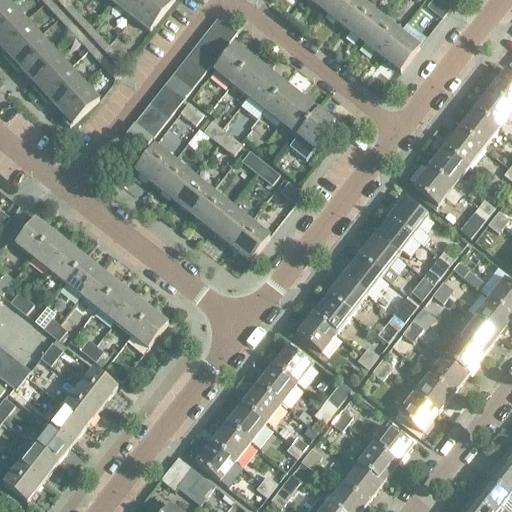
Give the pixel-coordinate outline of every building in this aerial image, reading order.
[(0,0),(0,18),(10,9),(1,0),(0,0)] [(48,12),(53,7),(46,0),(45,0),(41,4),(48,12)] [(104,0),(114,8),(120,0),(104,0)] [(131,21),(148,0),(120,0),(114,8),(131,21)] [(148,0),(131,21),(149,36),(174,4),(169,0),(148,0)] [(304,0),(323,15),(334,0),(304,0)] [(360,6),(352,0),(334,0),(323,15),(342,30),(360,6)] [(433,17),(441,6),(433,0),(425,10),(433,17)] [(64,2),(59,6),(66,14),(71,10),(64,2)] [(379,21),(360,6),(342,30),(360,45),(379,21)] [(441,6),(433,17),(440,23),(449,12),(441,6)] [(55,20),(60,15),(53,7),(48,12),(55,20)] [(10,9),(0,18),(0,47),(25,25),(10,9)] [(74,23),(79,18),(71,10),(66,14),(74,23)] [(60,15),(55,20),(63,28),(68,23),(60,15)] [(79,18),(74,23),(81,31),(86,26),(79,18)] [(379,21),(360,45),(379,60),(398,36),(379,21)] [(210,31),(228,46),(236,36),(217,22),(210,31)] [(70,36),(75,31),(68,23),(63,28),(70,36)] [(25,25),(0,47),(0,51),(6,57),(3,60),(10,68),(39,41),(25,25)] [(89,39),(94,35),(86,26),(81,31),(89,39)] [(77,44),(82,39),(75,31),(70,36),(77,44)] [(202,41),(221,55),(228,46),(210,31),(202,41)] [(96,47),(101,43),(94,35),(89,39),(96,47)] [(418,52),(398,36),(379,60),(399,75),(418,52)] [(82,39),(77,44),(85,52),(90,47),(82,39)] [(39,41),(10,68),(17,76),(20,73),(27,81),(54,57),(39,41)] [(194,50),(213,65),(221,55),(202,41),(194,50)] [(101,43),(96,47),(104,56),(109,51),(101,43)] [(90,47),(85,52),(92,60),(97,55),(90,47)] [(187,60),(206,75),(213,65),(194,50),(187,60)] [(250,63),(233,50),(213,75),(230,89),(250,63)] [(111,64),(116,59),(109,51),(104,56),(111,64)] [(99,68),(104,63),(97,55),(92,60),(99,68)] [(54,57),(27,81),(35,89),(32,92),(39,100),(69,73),(54,57)] [(116,59),(111,64),(119,72),(124,67),(116,59)] [(179,69),(198,84),(206,75),(187,60),(179,69)] [(107,76),(112,71),(104,63),(99,68),(107,76)] [(250,63),(230,89),(247,102),(267,76),(250,63)] [(172,79),(190,94),(198,84),(179,69),(172,79)] [(112,71),(107,76),(114,84),(119,79),(112,71)] [(69,73),(39,100),(46,107),(49,105),(57,113),(83,89),(69,73)] [(267,76),(247,102),(263,115),(283,89),(267,76)] [(511,82),(503,76),(488,96),(511,114),(511,82)] [(164,89),(183,103),(190,94),(172,79),(164,89)] [(83,89),(57,113),(64,121),(61,124),(69,132),(99,105),(83,89)] [(157,98),(175,113),(183,103),(164,89),(157,98)] [(283,89),(263,115),(280,128),(300,102),(283,89)] [(511,115),(511,114),(488,96),(473,115),(497,134),(511,115)] [(149,108),(168,122),(175,113),(157,98),(149,108)] [(317,115),(300,102),(280,128),(296,141),(317,115)] [(142,117),(160,132),(168,122),(149,108),(142,117)] [(187,124),(195,114),(187,108),(180,118),(187,124)] [(195,114),(187,124),(195,130),(203,120),(195,114)] [(334,129),(317,115),(296,141),(314,154),(334,129)] [(497,134),(473,115),(458,134),(482,153),(497,134)] [(152,142),(160,132),(142,117),(133,128),(152,142)] [(210,142),(218,132),(211,126),(202,136),(210,142)] [(152,142),(133,128),(124,140),(143,154),(152,142)] [(218,132),(210,142),(218,148),(226,138),(218,132)] [(443,152),(467,172),(482,153),(458,134),(443,152)] [(226,154),(234,144),(226,138),(218,148),(226,154)] [(234,144),(226,154),(233,161),(241,150),(234,144)] [(207,169),(210,150),(199,148),(196,167),(207,169)] [(153,151),(134,175),(154,191),(173,166),(153,151)] [(428,172),(452,191),(453,190),(463,198),(470,189),(460,182),(467,172),(443,152),(428,172)] [(248,172),(256,162),(249,156),(240,166),(248,172)] [(256,162),(248,172),(256,179),(264,168),(256,162)] [(173,166),(154,191),(173,206),(192,182),(173,166)] [(264,185),(272,174),(264,168),(256,179),(264,185)] [(437,211),(452,191),(428,172),(412,192),(437,211)] [(272,174),(264,185),(271,191),(279,181),(272,174)] [(192,182),(173,206),(192,221),(211,196),(192,182)] [(286,203),(294,193),(286,187),(279,197),(286,203)] [(294,193),(286,203),(294,209),(302,199),(294,193)] [(211,196),(192,221),(211,236),(230,211),(211,196)] [(424,250),(431,241),(426,237),(434,227),(403,203),(387,223),(412,242),(413,241),(421,248),(424,250)] [(489,220),(494,213),(483,205),(478,211),(489,220)] [(230,211),(211,236),(230,251),(249,226),(230,211)] [(483,226),(489,220),(478,211),(473,218),(483,226)] [(0,213),(0,225),(4,229),(10,221),(0,213)] [(492,223),(503,231),(508,224),(498,216),(492,223)] [(32,261),(51,236),(34,223),(15,247),(32,261)] [(387,223),(372,242),(397,261),(402,254),(411,261),(421,248),(413,241),(412,242),(387,223)] [(498,238),(503,231),(492,223),(487,229),(498,238)] [(249,226),(230,251),(249,266),(268,242),(249,226)] [(68,249),(51,236),(32,261),(48,274),(68,249)] [(382,280),(382,281),(391,288),(398,279),(389,272),(397,261),(372,242),(357,261),(382,280)] [(68,249),(48,274),(64,287),(84,262),(68,249)] [(438,261),(449,270),(454,263),(444,254),(438,261)] [(382,280),(382,281),(382,280),(357,261),(342,280),(367,299),(382,280)] [(84,262),(64,287),(81,300),(101,275),(84,262)] [(495,295),(490,302),(488,304),(511,322),(511,291),(504,285),(506,282),(495,274),(487,285),(477,277),(476,279),(469,274),(458,266),(452,273),(463,281),(486,299),(491,292),(495,295)] [(429,272),(422,281),(433,290),(441,280),(429,272)] [(117,288),(101,275),(81,300),(97,313),(117,288)] [(0,298),(1,299),(14,283),(7,277),(2,279),(0,281),(0,280),(0,298)] [(352,318),(367,299),(342,280),(327,298),(352,318)] [(433,290),(422,281),(412,295),(422,303),(433,290)] [(436,294),(446,302),(453,294),(443,285),(436,294)] [(117,288),(97,313),(114,326),(133,301),(117,288)] [(443,307),(446,302),(436,294),(432,299),(443,307)] [(17,312),(26,302),(18,296),(10,306),(17,312)] [(337,337),(352,318),(327,298),(312,318),(337,337)] [(133,301),(114,326),(130,339),(150,314),(133,301)] [(26,302),(17,312),(25,318),(33,308),(26,302)] [(473,323),(497,342),(511,323),(511,322),(488,304),(473,323)] [(34,325),(43,332),(51,322),(54,318),(45,310),(34,325)] [(393,320),(403,328),(408,321),(398,313),(393,320)] [(150,314),(130,339),(147,352),(167,327),(150,314)] [(337,337),(312,318),(296,338),(321,357),(337,337)] [(398,335),(403,328),(393,320),(387,326),(398,335)] [(51,338),(59,328),(51,322),(43,332),(51,338)] [(483,361),(497,342),(473,323),(458,342),(483,361)] [(406,332),(417,340),(423,332),(412,324),(406,332)] [(59,328),(51,338),(58,345),(67,334),(59,328)] [(412,346),(417,340),(406,332),(402,338),(412,346)] [(468,380),(483,361),(458,342),(444,361),(468,380)] [(87,360),(95,349),(88,343),(79,354),(87,360)] [(46,354),(57,362),(63,354),(53,346),(46,354)] [(95,349),(87,360),(95,366),(103,356),(95,349)] [(271,369),(296,389),(311,369),(286,350),(271,369)] [(0,372),(11,359),(1,351),(0,352),(0,372)] [(362,358),(373,366),(378,360),(367,351),(362,358)] [(51,370),(57,362),(46,354),(40,362),(51,370)] [(367,373),(373,366),(362,358),(357,365),(367,373)] [(0,381),(5,386),(20,367),(11,359),(0,372),(0,381)] [(453,399),(468,380),(444,361),(429,380),(453,399)] [(378,368),(388,377),(393,371),(382,363),(378,368)] [(20,367),(5,386),(15,394),(30,375),(20,367)] [(113,380),(121,386),(130,375),(122,368),(113,380)] [(382,385),(388,377),(378,368),(371,376),(382,385)] [(256,388),(280,408),(296,389),(271,369),(256,388)] [(93,372),(77,391),(102,410),(117,391),(93,372)] [(438,418),(453,399),(429,380),(414,399),(435,416),(438,418)] [(265,427),(280,408),(256,388),(241,408),(265,427)] [(77,391),(62,410),(87,429),(102,410),(77,391)] [(422,438),(438,418),(435,416),(414,399),(398,419),(422,438)] [(0,404),(0,422),(2,423),(14,408),(4,400),(0,404)] [(322,409),(332,418),(339,409),(328,401),(322,409)] [(265,427),(241,408),(226,427),(250,446),(265,427)] [(325,427),(332,418),(322,409),(315,418),(325,427)] [(87,429),(62,410),(47,429),(72,448),(87,429)] [(336,421),(347,430),(354,421),(343,413),(336,421)] [(343,434),(347,430),(336,421),(332,426),(343,434)] [(250,446),(226,427),(211,446),(235,465),(250,446)] [(72,448),(47,429),(32,448),(57,467),(72,448)] [(388,431),(373,451),(397,470),(412,450),(388,431)] [(291,448),(302,456),(308,448),(297,440),(291,448)] [(211,446),(195,466),(220,485),(235,465),(211,446)] [(397,470),(373,451),(367,446),(352,465),(358,470),(382,489),(397,470)] [(57,467),(32,448),(17,467),(42,486),(57,467)] [(297,462),(302,456),(291,448),(287,453),(297,462)] [(306,460),(316,468),(323,460),(312,451),(306,460)] [(511,453),(503,465),(511,472),(511,453)] [(312,473),(316,468),(306,460),(301,465),(312,473)] [(509,500),(511,496),(511,472),(503,465),(488,484),(509,500)] [(42,486),(17,467),(2,487),(26,506),(42,486)] [(358,470),(343,489),(367,508),(382,489),(358,470)] [(184,481),(208,500),(215,491),(191,471),(184,481)] [(286,485),(294,491),(299,484),(291,478),(286,485)] [(261,486),(271,494),(277,487),(266,479),(261,486)] [(200,509),(208,500),(184,481),(176,490),(200,509)] [(511,511),(511,502),(509,500),(488,484),(473,503),(484,511),(511,511)] [(267,501),(271,494),(261,486),(256,492),(267,501)] [(343,489),(328,508),(332,511),(363,511),(367,508),(343,489)] [(275,498),(286,506),(292,499),(281,490),(275,498)] [(281,511),(286,506),(275,498),(271,504),(281,511)] [(310,511),(332,511),(328,508),(319,501),(310,511)] [(198,511),(209,511),(213,508),(206,503),(198,511)] [(484,511),(473,503),(465,511),(484,511)]
